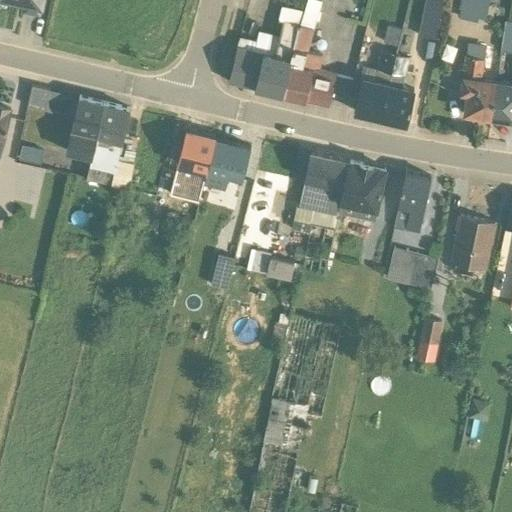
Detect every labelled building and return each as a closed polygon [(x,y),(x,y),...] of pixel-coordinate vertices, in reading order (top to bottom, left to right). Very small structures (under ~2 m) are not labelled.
[(18,0),(19,0),(17,10),(42,15),(45,0),(18,0)] [(237,35),(226,79),(282,92),(304,0),(284,0),(276,34),(258,30),(256,39),(237,35)] [(318,0),(304,0),(282,92),(329,103),(337,68),(320,64),(324,50),(310,47),(321,0),(318,0)] [(422,0),(419,33),(438,35),(442,0),(422,0)] [(461,0),(459,15),(487,20),(489,0),(498,0),(499,0),(498,0),(461,0)] [(410,47),(414,31),(387,25),(383,41),(410,47)] [(483,74),(486,50),(467,47),(458,110),(492,115),(498,76),(483,74)] [(383,116),(395,52),(381,49),(375,76),(361,73),(353,109),(383,116)] [(409,54),(395,52),(383,116),(406,121),(414,85),(403,83),(409,54)] [(511,77),(498,76),(492,115),(511,117),(511,77)] [(104,105),(78,99),(66,151),(92,157),(104,105)] [(13,103),(0,100),(0,154),(1,155),(13,103)] [(129,111),(104,105),(87,177),(130,187),(138,139),(124,136),(129,111)] [(217,131),(187,124),(163,218),(194,226),(205,183),(217,131)] [(252,140),(217,131),(205,183),(226,188),(229,174),(243,178),(252,140)] [(23,143),(20,157),(39,160),(42,147),(23,143)] [(298,206),(336,212),(345,158),(307,151),(298,206)] [(384,164),(345,158),(335,217),(342,218),(343,213),(375,219),(384,164)] [(430,173),(402,168),(393,225),(420,230),(430,173)] [(495,219),(458,213),(450,260),(456,261),(455,268),(475,272),(476,266),(486,268),(495,219)] [(388,280),(432,285),(436,252),(392,247),(388,280)] [(252,249),(247,268),(292,278),(296,259),(252,249)] [(320,419),(341,326),(290,314),(246,511),(285,511),(305,416),(320,419)] [(415,355),(435,360),(444,320),(424,315),(415,355)] [(471,398),(465,444),(482,447),(488,400),(471,398)] [(355,511),(357,505),(322,497),(318,511),(355,511)]
